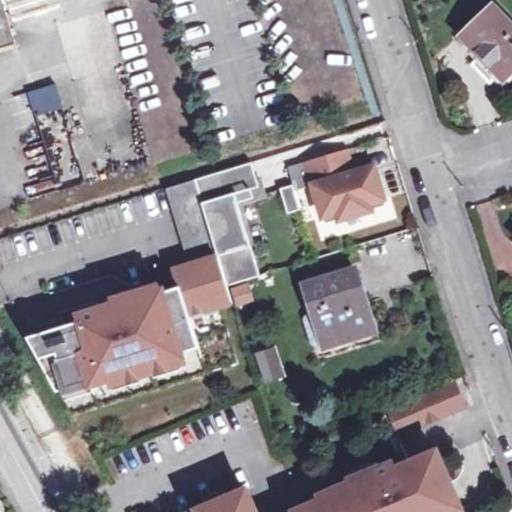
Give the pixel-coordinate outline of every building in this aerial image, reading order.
[(0,0),(0,45),(19,40),(7,0),(0,0)] [(511,17),(494,0),(464,32),(506,73),(511,65),(511,17)] [(28,94),(36,119),(63,110),(55,86),(28,94)] [(343,148),(312,158),(329,213),(343,209),(345,216),(377,206),(374,199),(389,195),(379,163),(350,172),(343,148)] [(257,159),(196,177),(223,266),(228,278),(261,269),(241,195),(257,191),(255,182),(263,180),(257,159)] [(84,317),(32,334),(75,411),(239,359),(221,302),(233,298),(227,279),(223,266),(196,177),(167,186),(189,260),(186,261),(187,264),(176,267),(182,284),(164,289),(163,286),(82,311),(84,317)] [(295,180),(283,184),(290,208),(302,204),(295,180)] [(492,201),(476,206),(490,254),(506,249),(492,201)] [(327,346),(347,339),(345,334),(373,324),(355,269),(307,286),(327,346)] [(456,380),(387,408),(399,436),(468,407),(456,380)] [(257,511),(247,487),(206,505),(209,511),(463,511),(460,504),(438,450),(396,468),(394,462),(379,468),(380,470),(320,495),(322,499),(294,511),(257,511)]
